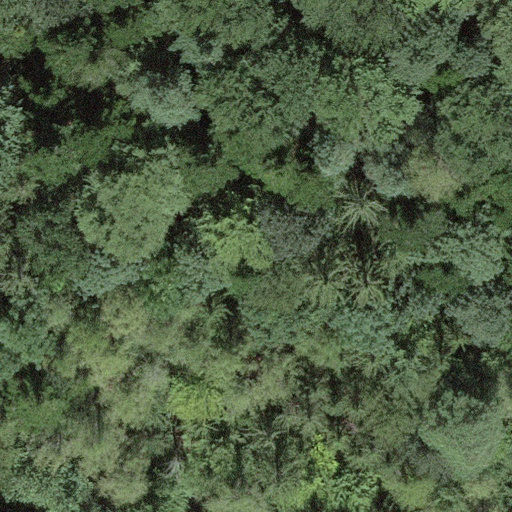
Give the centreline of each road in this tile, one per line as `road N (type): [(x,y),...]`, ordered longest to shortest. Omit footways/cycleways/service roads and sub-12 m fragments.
road 1 (track): [(46,0),(140,23),(338,49),(511,51)]
road 2 (track): [(0,427),(288,511)]
